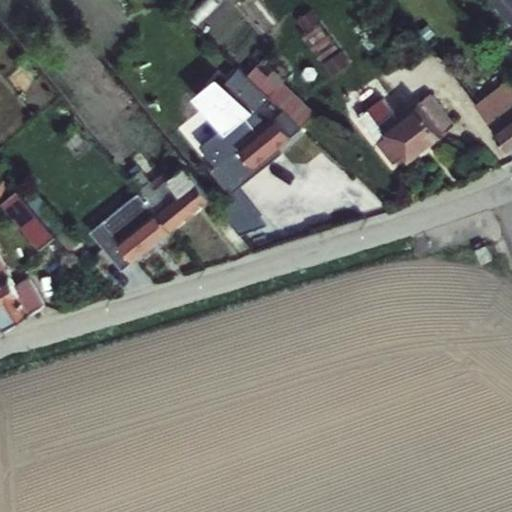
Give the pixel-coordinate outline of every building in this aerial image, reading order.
[(511,0),(497,0),(511,18),(511,0)] [(259,58),(247,70),(285,108),(303,125),(304,127),(316,114),(292,92),(259,58)] [(511,69),(475,98),(511,144),(511,142),(511,69)] [(246,138),(241,143),(254,161),(303,125),(285,108),(269,119),(220,71),(196,90),(227,128),(234,123),(246,138)] [(271,95),(253,78),(245,86),(263,103),(271,95)] [(105,89),(118,95),(116,97),(129,113),(138,105),(121,83),(119,85),(109,79),(105,89)] [(451,111),(429,85),(396,113),(385,99),(371,111),(382,125),(374,131),(389,150),(395,144),(403,152),(451,111)] [(72,110),(61,120),(80,144),(84,141),(115,179),(123,172),(118,166),(101,146),(80,120),(72,110)] [(91,112),(80,120),(101,146),(112,137),(91,112)] [(80,144),(61,120),(52,127),(72,151),(80,144)] [(133,154),(116,134),(112,137),(101,146),(118,166),(133,154)] [(208,196),(182,163),(169,174),(178,187),(194,206),(208,196)] [(136,165),(126,175),(140,191),(143,196),(154,187),(136,165)] [(9,182),(0,188),(0,204),(31,241),(48,227),(15,189),(9,182)] [(24,182),(15,189),(48,227),(61,243),(70,235),(24,182)] [(153,207),(169,226),(194,206),(178,187),(153,207)] [(169,226),(153,207),(143,196),(140,191),(126,202),(120,207),(100,222),(96,218),(95,219),(128,257),(169,226)] [(116,202),(120,207),(126,202),(122,197),(116,202)] [(128,257),(95,219),(87,225),(119,265),(128,257)] [(0,259),(0,313),(2,317),(43,294),(29,269),(14,277),(0,259)]
